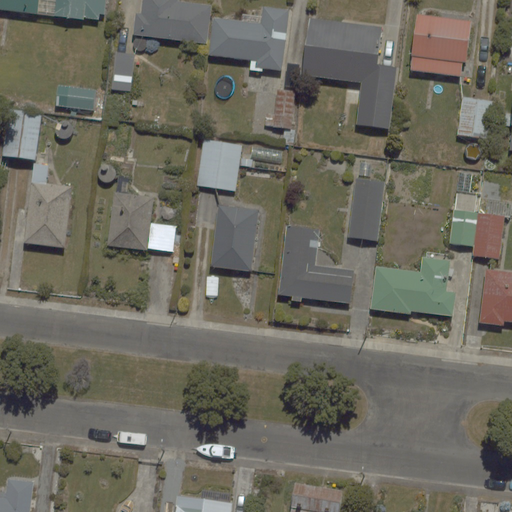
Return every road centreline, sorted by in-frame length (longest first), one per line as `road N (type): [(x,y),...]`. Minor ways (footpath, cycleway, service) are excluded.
road 1 (residential): [(0,320),(421,372)]
road 2 (residential): [(410,459),(0,406)]
